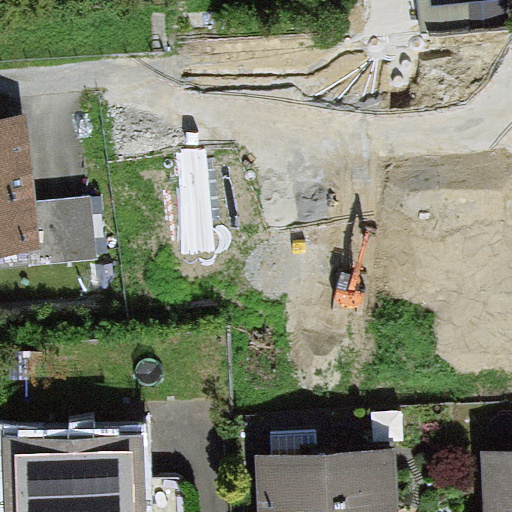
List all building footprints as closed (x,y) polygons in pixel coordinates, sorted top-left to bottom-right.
[(511,211),(511,68),(385,87),(405,227),(511,211)] [(36,194),(28,104),(0,106),(0,243),(27,241),(29,261),(100,254),(94,188),(36,194)] [(7,511),(147,511),(145,420),(4,425),(7,511)] [(400,511),(397,436),(259,442),(262,511),(400,511)] [(511,511),(511,436),(485,438),(487,511),(511,511)]
